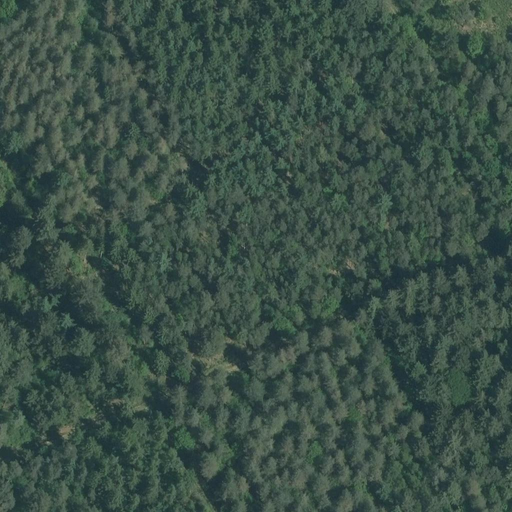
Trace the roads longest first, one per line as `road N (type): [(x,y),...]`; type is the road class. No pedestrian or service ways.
road 1 (track): [(511,247),(150,398),(216,511)]
road 2 (track): [(0,457),(150,398),(0,152)]
road 3 (track): [(385,0),(511,202)]
